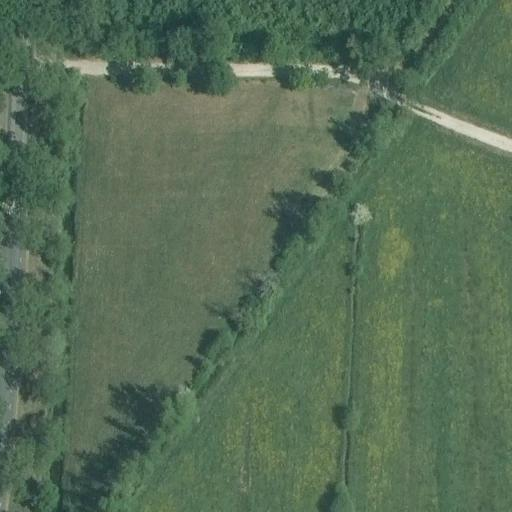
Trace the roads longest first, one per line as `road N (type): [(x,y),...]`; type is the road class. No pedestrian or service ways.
road 1 (track): [(22,64),(346,73),(511,144)]
road 2 (secondary): [(0,416),(24,0)]
